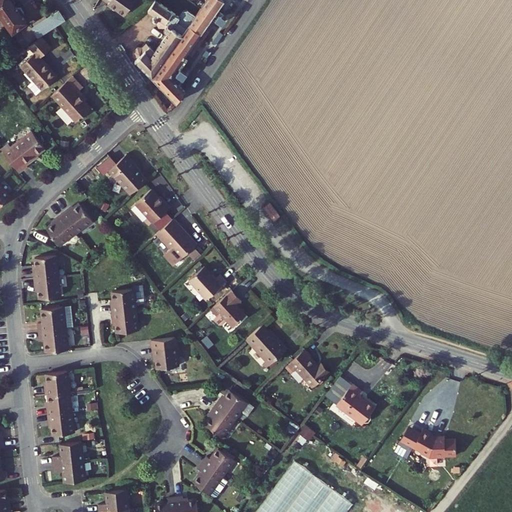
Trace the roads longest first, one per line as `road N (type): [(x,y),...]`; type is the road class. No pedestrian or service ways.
road 1 (tertiary): [(511,374),(300,301),(259,260),(143,104)]
road 2 (residential): [(18,365),(127,357),(171,417),(158,456)]
road 3 (residential): [(143,104),(38,199),(16,235)]
road 4 (residential): [(16,235),(10,287),(18,365)]
road 5 (tertiary): [(143,104),(69,0)]
